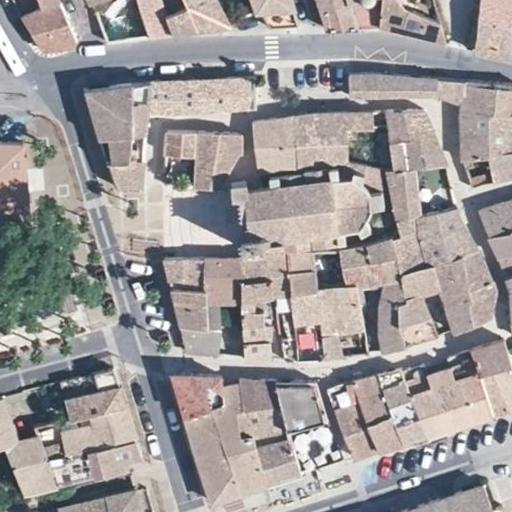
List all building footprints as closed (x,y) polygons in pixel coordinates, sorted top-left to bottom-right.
[(43,7),(42,7),(21,15),(43,51),(73,47),(78,40),(60,0),(43,7)] [(167,18),(160,0),(136,0),(139,5),(97,15),(108,41),(161,35),(173,33),(167,18)] [(185,0),(160,0),(167,18),(173,33),(199,30),(185,0)] [(216,0),(185,0),(199,30),(230,25),(216,0)] [(253,0),(258,13),(260,12),(269,27),(296,26),(298,25),(299,24),(295,7),(292,0),(253,0)] [(353,27),(347,0),(317,0),(327,29),(353,27)] [(347,0),(353,27),(378,25),(380,0),(347,0)] [(380,0),(378,25),(429,38),(446,42),(440,20),(419,12),(404,5),(400,0),(380,0)] [(436,95),(437,77),(377,71),(348,72),(350,97),(436,95)] [(228,78),(226,108),(255,106),(255,77),(228,78)] [(437,77),(436,95),(460,102),(460,107),(465,79),(437,77)] [(177,111),(226,108),(228,78),(151,81),(148,109),(177,111)] [(511,83),(465,79),(460,107),(461,110),(511,114),(511,83)] [(148,109),(151,81),(144,81),(130,83),(135,133),(147,132),(148,109)] [(135,133),(130,83),(85,89),(93,118),(102,145),(107,162),(130,161),(130,153),(132,151),(132,133),(135,133)] [(393,169),(415,167),(448,164),(426,109),(385,110),(387,126),(393,169)] [(349,163),(349,161),(347,127),(373,127),(387,126),(385,110),(315,111),(294,113),(297,165),(297,168),(349,163)] [(487,156),(511,152),(511,114),(461,110),(462,160),(487,156)] [(297,165),(294,113),(253,119),(258,167),(258,170),(268,168),(297,165)] [(382,168),(386,170),(393,169),(387,126),(373,127),(376,166),(382,168)] [(376,166),(373,127),(347,127),(349,161),(376,166)] [(203,131),(167,130),(165,152),(197,154),(195,176),(187,176),(186,185),(222,187),(227,173),(238,153),(242,152),(241,133),(203,131)] [(0,218),(29,216),(26,180),(24,142),(0,141),(0,218)] [(472,187),(511,175),(511,152),(487,156),(491,173),(469,177),(472,187)] [(130,161),(107,162),(116,185),(143,186),(145,160),(137,160),(130,161)] [(383,192),(382,168),(376,166),(349,161),(349,163),(297,168),(297,170),(269,173),(270,183),(248,186),(246,179),(243,180),(231,181),(232,197),(241,196),(242,212),(244,229),(240,229),(241,248),(266,246),(266,249),(338,242),(338,240),(346,240),(344,229),(358,227),(361,233),(371,228),(366,218),(373,206),(385,205),(383,192)] [(297,170),(297,168),(297,165),(268,168),(269,173),(297,170)] [(270,183),(269,173),(268,168),(258,170),(258,167),(244,168),(243,180),(246,179),(248,186),(270,183)] [(426,263),(462,252),(479,247),(456,207),(456,206),(420,214),(415,167),(393,169),(386,170),(399,234),(417,229),(426,263)] [(511,198),(478,209),(489,235),(511,228),(511,198)] [(511,228),(489,235),(499,258),(510,289),(511,320),(511,319),(511,228)] [(398,255),(401,278),(406,303),(398,305),(399,325),(406,345),(439,336),(421,294),(440,288),(455,331),(474,323),(462,252),(426,263),(417,229),(399,234),(392,236),(398,255)] [(357,281),(357,285),(367,284),(384,281),(401,278),(398,255),(392,236),(368,243),(339,247),(346,282),(357,281)] [(462,252),(474,323),(490,317),(496,290),(479,247),(462,252)] [(287,250),(287,252),(294,325),(296,336),(315,334),(317,358),(324,358),(318,285),(312,249),(293,250),(287,250)] [(294,325),(287,252),(242,256),(239,256),(240,276),(272,273),(275,296),(278,323),(278,328),(285,326),(288,337),(282,338),(284,359),(298,360),(296,336),(294,325)] [(206,289),(206,256),(164,257),(172,288),(206,289)] [(240,276),(239,256),(206,256),(206,289),(206,299),(241,299),(240,276)] [(272,273),(240,276),(241,299),(242,325),(271,324),(272,318),(271,309),(264,309),(263,297),(275,296),(272,273)] [(401,278),(384,281),(379,305),(379,331),(382,351),(406,345),(399,325),(398,305),(406,303),(401,278)] [(318,285),(324,358),(342,356),(338,333),(365,328),(357,285),(357,281),(346,282),(318,285)] [(206,299),(206,289),(172,288),(181,324),(208,327),(207,305),(206,299)] [(208,327),(210,327),(221,326),(219,304),(207,305),(208,327)] [(221,329),(210,327),(208,327),(181,324),(187,352),(218,355),(221,329)] [(270,340),(271,324),(242,325),(245,357),(271,359),(270,340)] [(298,360),(317,358),(315,334),(296,336),(298,360)] [(495,368),(511,363),(507,348),(504,338),(471,348),(478,372),(495,368)] [(478,372),(471,348),(447,355),(448,360),(425,367),(424,362),(402,369),(412,395),(426,431),(428,435),(491,415),(478,372)] [(511,408),(511,364),(511,363),(495,368),(508,410),(511,408)] [(59,380),(64,397),(118,385),(112,366),(59,380)] [(412,395),(402,369),(401,367),(378,373),(389,403),(412,395)] [(508,410),(495,368),(478,372),(491,415),(508,410)] [(224,400),(223,384),(222,374),(172,372),(185,414),(224,400)] [(389,403),(378,373),(353,379),(360,399),(335,407),(354,457),(381,448),(403,442),(403,439),(389,403)] [(243,407),(280,401),(274,378),(239,378),(240,381),(243,407)] [(280,401),(286,428),(306,423),(295,379),(274,378),(280,401)] [(306,423),(312,422),(327,418),(316,379),(295,379),(306,423)] [(253,432),(253,434),(286,428),(280,401),(243,407),(240,381),(231,383),(238,435),(253,432)] [(238,435),(231,383),(223,384),(224,400),(185,414),(201,464),(212,501),(267,483),(256,445),(253,434),(253,432),(238,435)] [(70,416),(73,415),(124,404),(118,385),(64,397),(70,416)] [(0,395),(0,447),(5,446),(4,445),(19,440),(17,438),(3,395),(0,395)] [(426,431),(412,395),(389,403),(403,439),(426,431)] [(69,450),(134,437),(124,404),(73,415),(76,426),(61,429),(59,419),(35,425),(38,434),(46,455),(62,452),(69,450)] [(46,455),(38,434),(17,438),(19,440),(4,445),(5,446),(24,493),(56,484),(46,455)] [(137,446),(134,437),(69,450),(74,474),(127,463),(126,457),(133,455),(138,451),(137,446)] [(256,445),(267,483),(301,473),(293,450),(289,437),(256,445)] [(62,452),(46,455),(56,484),(69,482),(62,452)] [(492,511),(491,507),(483,482),(453,493),(459,511),(492,511)] [(141,511),(135,487),(102,495),(89,498),(57,505),(58,508),(41,511),(141,511)] [(443,511),(439,497),(394,511),(443,511)]
